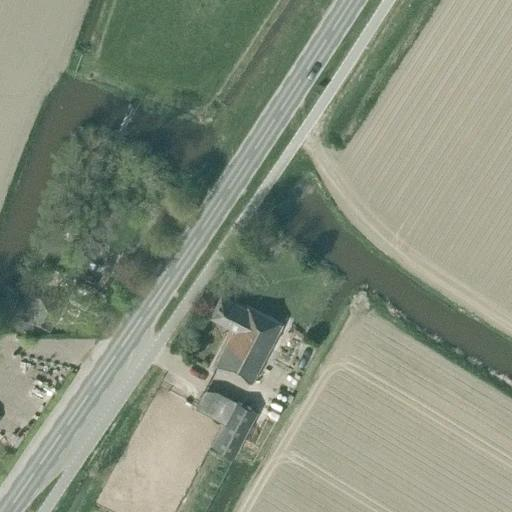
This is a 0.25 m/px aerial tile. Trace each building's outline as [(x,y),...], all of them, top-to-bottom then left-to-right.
[(59,271),(69,249),(50,241),(41,264),(59,271)] [(40,295),(26,289),(9,325),(29,334),(34,323),(49,329),(60,302),(59,301),(60,298),(52,295),(50,298),(40,294),(40,295)] [(244,307),(220,295),(209,316),(233,328),(214,363),(250,381),(281,323),(245,305),(244,307)] [(217,389),(205,412),(223,421),(233,403),(235,399),(217,389)] [(233,456),(258,411),(235,399),(233,403),(223,421),(211,444),(233,456)]
